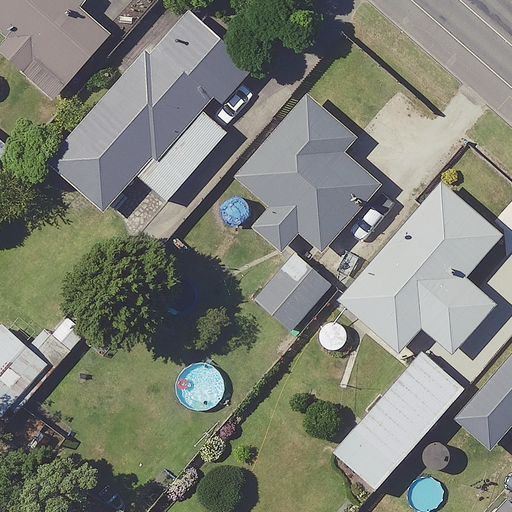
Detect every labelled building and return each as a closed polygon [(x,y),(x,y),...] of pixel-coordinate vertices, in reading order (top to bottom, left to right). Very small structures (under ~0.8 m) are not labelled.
[(0,0),(0,33),(11,43),(3,52),(61,103),(118,38),(87,11),(96,1),(94,0),(0,0)] [(197,15),(162,53),(218,103),(228,111),(262,73),(197,15)] [(112,221),(218,103),(162,53),(52,168),(112,221)] [(364,140),(315,97),(242,181),(277,211),(259,231),(290,257),(306,238),(329,257),(388,188),(351,155),(364,140)] [(0,137),(0,168),(16,150),(0,137)] [(510,239),(448,185),(345,304),(408,358),(430,333),(459,358),(503,308),(473,282),(510,239)] [(337,288),(299,255),(259,302),(297,334),(337,288)] [(55,366),(9,326),(0,336),(0,419),(5,423),(55,366)] [(472,393),(428,355),(339,457),(383,495),(472,393)] [(511,364),(462,422),(500,455),(511,441),(511,364)] [(511,511),(511,503),(503,511),(511,511)]
